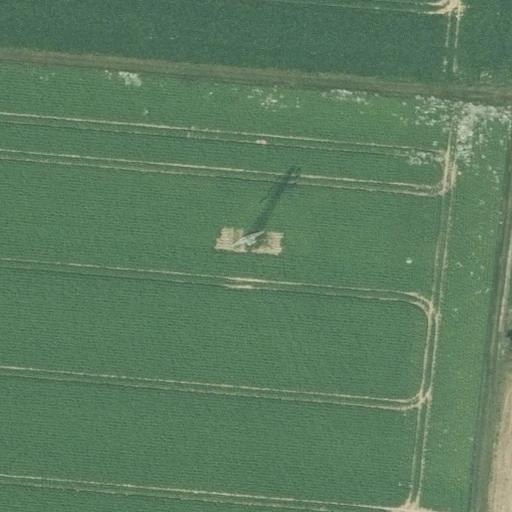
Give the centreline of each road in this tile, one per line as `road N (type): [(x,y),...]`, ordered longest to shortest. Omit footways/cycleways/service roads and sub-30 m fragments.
road 1 (track): [(511,99),(0,55)]
road 2 (track): [(511,221),(478,511)]
